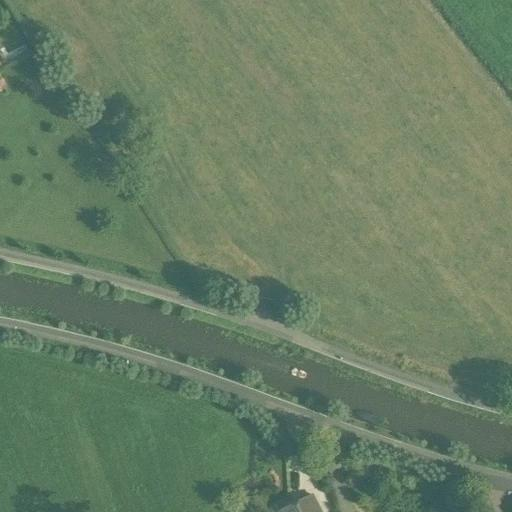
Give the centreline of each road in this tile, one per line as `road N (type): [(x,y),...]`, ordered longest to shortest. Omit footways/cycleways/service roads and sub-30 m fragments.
road 1 (unclassified): [(0,324),(145,358),(400,453),(511,480)]
road 2 (unclassified): [(0,255),(181,299),(511,412)]
road 3 (track): [(166,137),(272,297),(259,326)]
